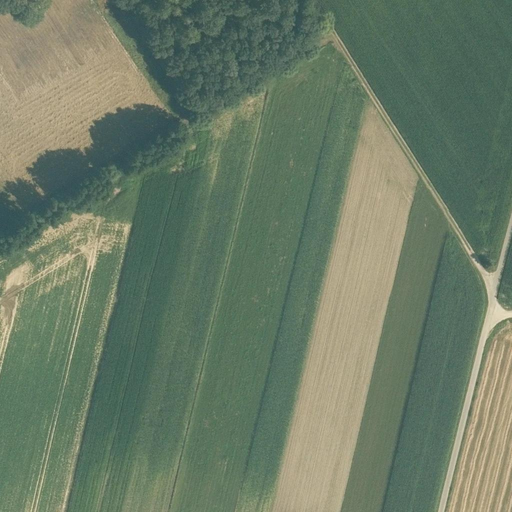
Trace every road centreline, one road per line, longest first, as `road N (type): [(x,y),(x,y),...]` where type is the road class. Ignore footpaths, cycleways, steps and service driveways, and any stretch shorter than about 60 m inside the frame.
road 1 (track): [(328,29),(0,231)]
road 2 (track): [(310,0),(497,288)]
road 3 (unclassified): [(492,315),(442,511)]
